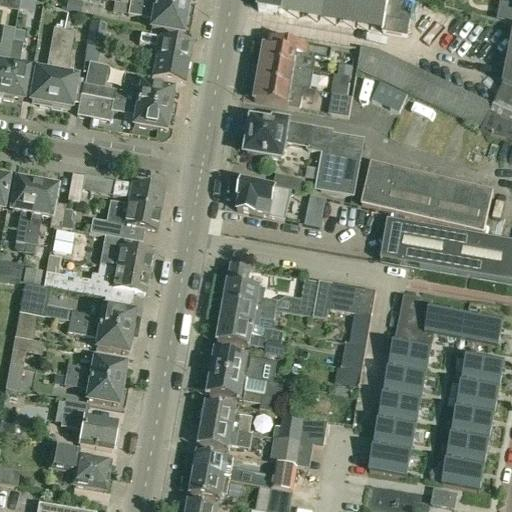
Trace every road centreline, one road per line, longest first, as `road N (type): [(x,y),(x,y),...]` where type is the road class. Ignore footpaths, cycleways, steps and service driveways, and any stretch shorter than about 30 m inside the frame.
road 1 (unclassified): [(139,511),(195,180)]
road 2 (residential): [(0,143),(195,180)]
road 3 (unclassified): [(195,180),(232,0)]
